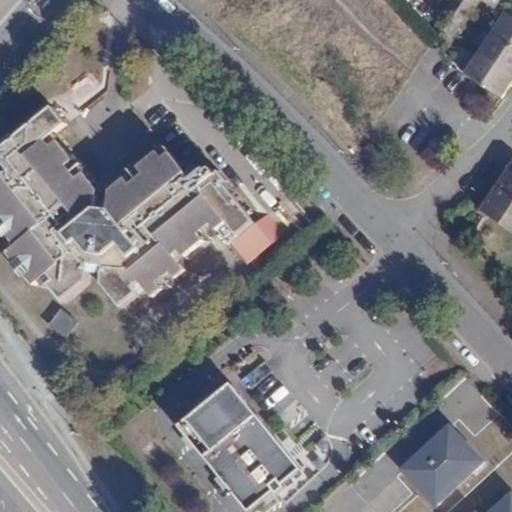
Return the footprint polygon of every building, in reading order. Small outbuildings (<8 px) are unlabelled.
[(477,0),(467,0),(458,13),(467,19),(480,1),(477,0)] [(477,0),(480,1),(495,11),(502,0),(477,0)] [(467,19),(458,13),(445,32),(453,38),(467,19)] [(491,34),(511,48),(511,18),(504,14),(491,34)] [(511,48),(491,34),(477,55),(511,77),(511,48)] [(511,85),(511,77),(477,55),(464,75),(503,100),(511,85)] [(72,126),(57,109),(3,154),(16,170),(0,184),(0,221),(22,248),(14,254),(40,287),(51,279),(70,305),(94,285),(94,276),(109,277),(109,286),(128,309),(146,294),(142,289),(148,285),(159,299),(192,272),(180,257),(186,251),(191,257),(210,241),(205,236),(218,224),(223,231),(232,224),(243,236),(259,222),(215,169),(199,184),(176,155),(170,161),(163,153),(145,170),(150,176),(137,186),(133,180),(117,194),(116,203),(104,200),(105,194),(89,175),(83,180),(73,168),(79,164),(62,143),(56,148),(51,142),(72,126)] [(511,179),(503,193),(511,199),(511,179)] [(511,199),(503,193),(492,211),(497,214),(493,221),(511,233),(511,199)] [(48,326),(68,338),(78,321),(59,309),(48,326)] [(314,511),(511,511),(511,423),(474,382),(314,511)] [(239,384),(190,430),(256,511),(264,511),(312,471),(239,384)]
